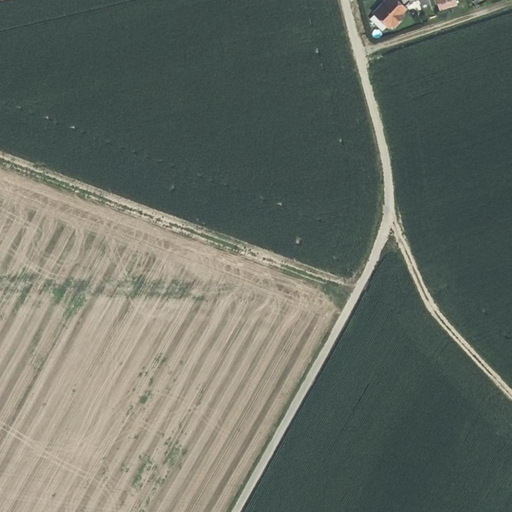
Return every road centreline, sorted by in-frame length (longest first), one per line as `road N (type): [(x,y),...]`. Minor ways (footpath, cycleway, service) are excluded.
road 1 (track): [(0,172),(357,290)]
road 2 (track): [(389,219),(451,315),(511,383)]
road 3 (track): [(359,50),(511,0)]
